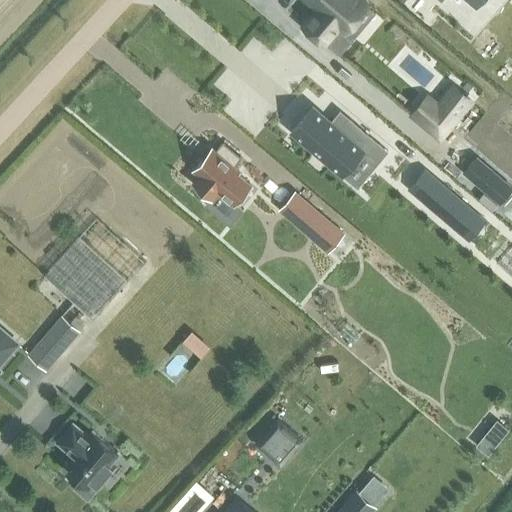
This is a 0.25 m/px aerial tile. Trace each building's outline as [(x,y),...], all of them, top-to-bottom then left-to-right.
[(361,0),(308,0),(318,8),(305,25),(324,42),(339,25),(344,30),(366,4),(361,0)] [(428,95),(412,114),(440,137),(471,100),(453,85),(437,103),(428,95)] [(313,106),(291,131),(342,173),(361,151),(374,161),(384,148),(347,116),(338,127),(313,106)] [(200,174),(193,182),(212,197),(218,190),(234,203),(250,183),(237,172),(238,170),(233,166),(235,164),(242,157),(223,141),(216,149),(215,150),(212,148),(194,169),(200,174)] [(511,184),(477,155),(463,170),(500,202),(511,187),(511,184)] [(440,181),(424,201),(469,239),(485,220),(440,181)] [(296,192),(280,209),(317,240),(328,250),(343,232),(332,222),(296,192)] [(44,274),(92,317),(127,278),(80,235),(44,274)] [(62,315),(28,355),(46,370),(80,330),(79,329),(70,322),(62,315)] [(75,316),(70,322),(79,329),(84,323),(75,316)] [(0,362),(17,342),(0,327),(0,362)] [(192,330),(183,341),(187,345),(197,334),(192,330)] [(277,419),(256,442),(280,464),(302,440),(277,419)] [(496,419),(476,445),(488,455),(509,429),(496,419)] [(73,424),(59,441),(74,454),(71,457),(67,462),(74,467),(69,472),(79,481),(76,485),(87,496),(112,467),(108,464),(118,452),(94,431),(89,437),(73,424)] [(229,489),(259,458),(247,447),(217,478),(229,489)]
